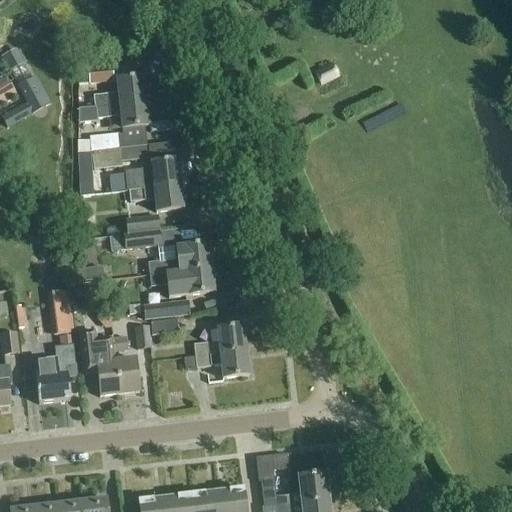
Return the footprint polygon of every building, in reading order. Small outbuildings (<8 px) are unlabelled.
[(15,53),(2,60),(9,74),(22,66),(15,53)] [(22,66),(9,74),(18,90),(31,82),(31,81),(22,66)] [(321,88),(337,80),(331,68),(315,76),(321,88)] [(89,87),(113,85),(112,70),(88,72),(88,73),(89,86),(89,87)] [(88,73),(77,77),(78,87),(89,86),(88,73)] [(142,80),(136,81),(116,83),(117,96),(93,99),(94,110),(145,105),(142,80)] [(28,107),(41,100),(31,82),(18,90),(28,107)] [(94,110),(94,111),(78,112),(77,127),(97,125),(96,122),(120,120),(121,132),(148,129),(145,105),(94,110)] [(91,155),(120,151),(119,137),(89,140),(90,148),(77,149),(78,156),(91,155)] [(149,148),(120,151),(91,155),(92,155),(92,159),(94,173),(122,170),(121,165),(150,161),(149,148)] [(177,164),(150,167),(140,173),(124,175),(126,194),(128,194),(179,188),(177,164)] [(182,212),(179,188),(128,194),(130,206),(154,203),(156,215),(182,212)] [(158,233),(159,233),(158,219),(125,223),(127,238),(123,238),(123,240),(158,233)] [(68,242),(85,240),(83,227),(66,229),(68,242)] [(211,271),(208,247),(182,250),(180,232),(160,235),(159,233),(158,233),(123,240),(125,253),(158,249),(160,265),(146,267),(148,279),(160,277),(211,271)] [(125,253),(123,240),(112,241),(113,255),(125,253)] [(214,296),(211,271),(147,279),(149,290),(166,288),(168,301),(214,296)] [(93,272),(69,274),(70,287),(94,285),(93,272)] [(74,290),(75,301),(94,299),(93,288),(74,290)] [(151,322),(176,319),(189,318),(187,305),(150,309),(151,322)] [(178,336),(176,319),(151,322),(152,326),(150,326),(151,339),(161,338),(178,336)] [(50,328),(51,339),(73,336),(71,325),(50,328)] [(134,332),(136,353),(150,352),(148,330),(134,332)] [(245,354),(242,330),(216,333),(218,347),(207,348),(207,346),(193,348),(194,360),(245,354)] [(114,356),(112,341),(112,340),(96,342),(95,332),(78,335),(83,379),(97,377),(99,400),(119,398),(115,364),(114,356)] [(0,337),(0,347),(1,359),(19,357),(16,336),(0,337)] [(71,339),(57,341),(58,349),(72,348),(71,339)] [(112,341),(114,356),(128,354),(126,340),(112,341)] [(55,362),(33,365),(38,407),(69,404),(66,380),(76,379),(72,348),(58,349),(53,350),(55,362)] [(245,354),(194,360),(196,372),(210,370),(220,369),(222,382),(248,378),(245,354)] [(119,398),(138,396),(134,362),(115,364),(119,398)] [(0,411),(9,411),(7,388),(11,388),(9,369),(0,370),(0,411)] [(328,505),(325,478),(298,481),(300,497),(277,500),(275,484),(262,486),(265,511),(267,510),(268,511),(328,505)] [(244,511),(243,492),(216,495),(218,511),(244,511)] [(218,511),(216,495),(190,498),(191,511),(218,511)] [(191,511),(190,498),(164,501),(165,511),(191,511)] [(165,511),(164,501),(138,504),(138,511),(165,511)] [(106,511),(105,503),(81,506),(81,511),(106,511)]
